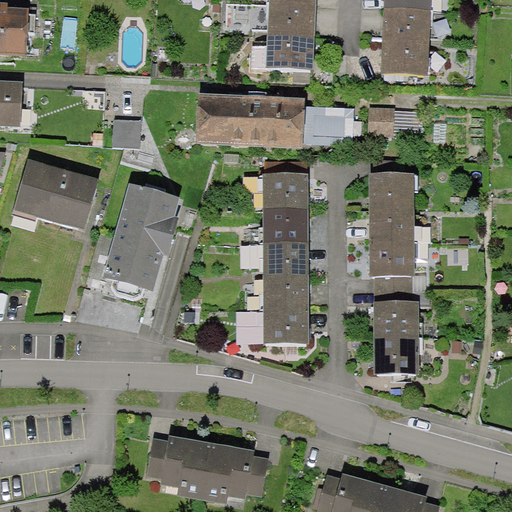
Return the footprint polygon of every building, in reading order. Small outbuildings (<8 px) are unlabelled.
[(267,0),(263,68),(307,71),(311,0),(267,0)] [(380,0),(376,75),(422,77),(426,0),(380,0)] [(0,8),(0,55),(23,57),(25,10),(0,8)] [(0,129),(13,131),(17,86),(0,84),(0,129)] [(298,108),(299,105),(192,99),(189,147),(296,152),(296,146),(298,108)] [(350,111),(298,108),(296,146),(348,149),(350,111)] [(395,113),(368,111),(365,137),(393,139),(395,113)] [(140,125),(113,124),(112,150),(139,151),(140,125)] [(27,165),(12,211),(79,234),(94,188),(27,165)] [(413,177),(363,177),(364,379),(414,378),(413,177)] [(258,347),(301,347),(301,179),(257,179),(258,347)] [(98,279),(145,293),(173,201),(126,187),(98,279)] [(254,450),(168,434),(167,441),(160,478),(159,482),(178,486),(176,495),(226,504),(227,494),(245,497),(246,493),(253,456),(254,450)] [(160,478),(167,441),(153,438),(146,475),(160,478)] [(269,459),(253,456),(246,493),(262,496),(269,459)] [(426,495),(342,472),(339,479),(330,511),(421,511),(424,502),(426,495)] [(317,511),(330,511),(339,479),(326,475),(316,511),(317,511)] [(438,511),(440,506),(424,502),(421,511),(438,511)]
